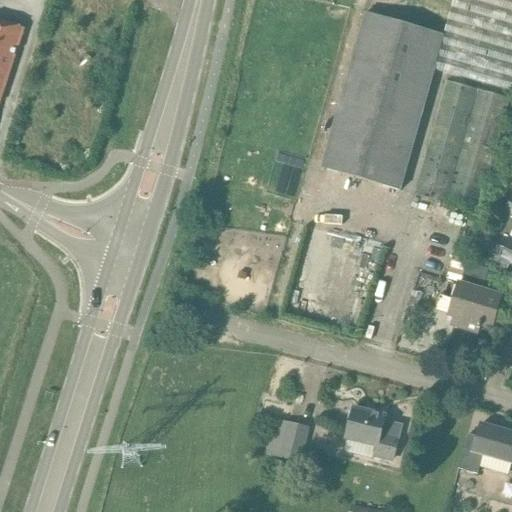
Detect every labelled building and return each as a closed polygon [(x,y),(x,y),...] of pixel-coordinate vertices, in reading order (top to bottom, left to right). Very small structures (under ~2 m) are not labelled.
[(511,0),(454,0),(445,37),(366,15),(322,170),(401,194),(435,72),(511,92),(511,0)] [(0,99),(23,29),(0,21),(0,99)] [(478,214),(510,99),(446,82),(414,196),(478,214)] [(511,198),(505,213),(501,211),(491,235),(494,236),(487,253),(511,264),(511,198)] [(479,335),(480,326),(492,330),(502,298),(459,284),(449,317),(454,318),(453,327),(479,335)] [(375,457),(393,462),(402,427),(385,423),(386,417),(354,409),(346,439),(377,447),(375,457)] [(291,423),(282,459),(288,461),(300,464),(310,428),(291,423)] [(467,440),(458,470),(477,476),(480,468),(509,476),(511,465),(511,434),(481,425),(478,433),(470,431),(467,440)]
